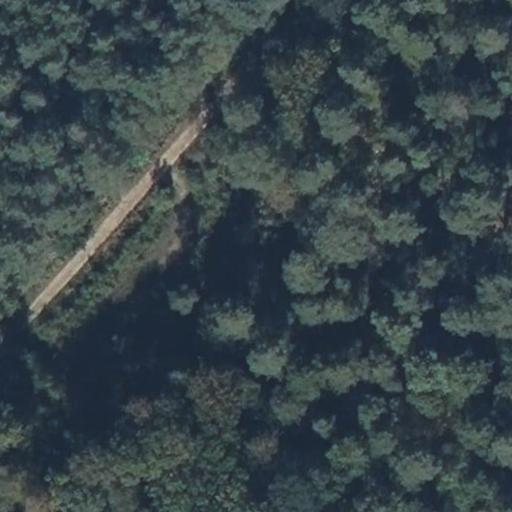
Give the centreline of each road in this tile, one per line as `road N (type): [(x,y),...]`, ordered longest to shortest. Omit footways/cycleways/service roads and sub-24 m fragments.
road 1 (track): [(323,0),(136,211)]
road 2 (track): [(136,211),(0,360)]
